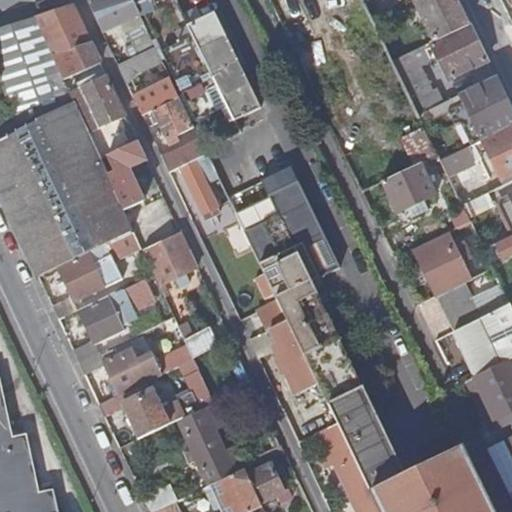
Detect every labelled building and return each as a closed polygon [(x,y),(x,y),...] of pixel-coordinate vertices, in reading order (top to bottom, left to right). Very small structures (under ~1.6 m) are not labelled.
[(134,6),(131,0),(88,0),(87,1),(102,33),(121,24),(139,16),(134,6)] [(469,24),(456,0),(412,0),(418,11),(421,10),(429,26),(425,28),(432,41),(469,24)] [(34,17),(63,80),(99,62),(72,5),(34,17)] [(260,110),(213,14),(187,27),(192,37),(162,52),(196,122),(225,108),(233,122),(260,110)] [(139,16),(121,24),(125,33),(143,25),(139,16)] [(18,132),(75,105),(70,94),(63,80),(34,17),(0,28),(0,76),(1,79),(13,114),(18,132)] [(487,61),(469,24),(432,41),(429,43),(448,80),(487,61)] [(129,60),(122,63),(130,81),(142,70),(161,61),(143,25),(125,33),(133,51),(126,54),(129,60)] [(391,61),(418,116),(442,104),(435,90),(431,92),(419,67),(427,63),(429,60),(423,46),(391,61)] [(122,63),(118,65),(127,84),(130,81),(122,63)] [(108,156),(137,143),(106,77),(70,94),(75,105),(100,160),(108,156)] [(469,117),(459,121),(472,145),(481,141),(511,125),(511,112),(495,78),(459,96),(469,117)] [(143,92),(133,97),(142,115),(152,111),(179,98),(170,79),(151,88),(143,92)] [(139,85),(143,92),(151,88),(148,81),(139,85)] [(418,116),(419,118),(422,124),(449,110),(455,123),(459,121),(469,117),(459,96),(442,104),(418,116)] [(179,98),(152,111),(166,140),(193,127),(179,98)] [(0,193),(39,276),(133,231),(123,210),(108,176),(100,160),(75,105),(18,132),(0,140),(0,193)] [(0,140),(18,132),(13,114),(0,119),(0,140)] [(511,125),(481,141),(500,181),(511,175),(511,125)] [(199,140),(161,157),(169,173),(179,168),(206,155),(199,140)] [(108,176),(123,210),(144,200),(129,169),(146,161),(137,143),(108,156),(116,172),(108,176)] [(478,160),(472,145),(439,160),(461,205),(492,190),(494,189),(492,184),(467,195),(456,172),(478,160)] [(206,155),(179,168),(202,215),(216,209),(205,184),(217,178),(206,155)] [(436,195),(420,164),(382,183),(396,214),(436,195)] [(263,182),(270,196),(299,182),(292,168),(263,182)] [(511,180),(511,175),(500,181),(502,185),(511,180)] [(243,232),(259,264),(301,244),(319,279),(341,268),(299,182),(270,196),(270,198),(278,215),(243,232)] [(461,205),(467,217),(497,202),(492,190),(461,205)] [(498,206),(511,235),(511,193),(508,195),(510,199),(498,206)] [(270,198),(235,214),(243,232),(278,215),(270,198)] [(149,225),(158,244),(169,239),(160,220),(149,225)] [(120,291),(154,275),(143,251),(134,232),(101,248),(120,291)] [(154,275),(159,286),(174,279),(179,289),(188,284),(183,274),(197,268),(180,233),(169,239),(158,244),(143,251),(154,275)] [(435,296),(463,283),(471,279),(449,234),(413,251),(435,296)] [(511,254),(511,236),(483,250),(490,265),(511,254)] [(328,407),(363,390),(322,304),(311,282),(319,279),(301,244),(259,264),(277,302),(287,321),(318,386),(328,407)] [(104,288),(88,254),(59,268),(75,302),(104,288)] [(311,282),(322,304),(329,300),(319,279),(311,282)] [(125,290),(136,313),(155,304),(145,281),(125,290)] [(453,332),(502,307),(493,287),(470,298),(463,283),(435,296),(453,332)] [(108,296),(124,330),(136,324),(120,291),(108,296)] [(124,330),(108,296),(79,310),(95,344),(124,330)] [(55,311),(59,320),(79,310),(75,302),(55,311)] [(256,312),(265,332),(270,329),(287,321),(277,302),(256,312)] [(511,309),(510,305),(509,304),(502,307),(453,332),(474,377),(498,366),(511,358),(511,309)] [(168,320),(174,318),(171,312),(166,315),(168,320)] [(188,347),(192,356),(217,344),(209,326),(192,334),(185,321),(177,325),(184,338),(188,347)] [(287,321),(270,329),(302,394),(318,386),(287,321)] [(79,363),(100,353),(95,344),(75,353),(79,363)] [(172,371),(194,361),(192,356),(188,347),(157,362),(153,353),(137,361),(132,349),(104,362),(105,364),(112,380),(109,382),(116,398),(120,396),(172,371)] [(100,353),(79,363),(84,373),(105,364),(104,362),(100,353)] [(172,371),(193,413),(214,403),(194,361),(172,371)] [(511,412),(511,393),(498,366),(474,377),(496,421),(511,412)] [(0,511),(55,511),(51,490),(38,493),(25,435),(12,438),(0,384),(0,511)] [(294,398),(313,437),(315,436),(337,426),(328,407),(318,386),(302,394),(294,398)] [(370,493),(406,476),(363,390),(328,407),(337,426),(370,493)] [(139,439),(169,425),(179,420),(183,418),(175,402),(161,409),(153,391),(124,405),(139,439)] [(124,405),(120,396),(116,398),(100,405),(104,414),(124,405)] [(179,420),(194,453),(218,442),(212,429),(223,424),(214,403),(193,413),(183,418),(179,420)] [(355,507),(357,511),(379,511),(370,493),(337,426),(315,436),(322,450),(320,451),(328,468),(334,464),(334,463),(338,461),(359,505),(355,507)] [(210,486),(244,469),(241,462),(235,448),(224,454),(218,442),(194,453),(210,486)] [(244,469),(245,470),(284,452),(280,443),(241,462),(244,469)] [(495,511),(464,448),(406,476),(370,493),(379,511),(495,511)] [(247,476),(260,503),(276,495),(283,492),(271,465),(247,476)] [(221,511),(248,511),(261,506),(260,503),(247,476),(245,470),(244,469),(210,486),(220,508),(221,511)] [(213,511),(220,508),(210,486),(203,489),(213,511)] [(169,487),(143,499),(149,511),(154,511),(175,502),(169,487)] [(283,492),(276,495),(280,503),(292,498),(288,490),(283,492)] [(154,511),(180,511),(188,507),(183,498),(175,502),(154,511)]
